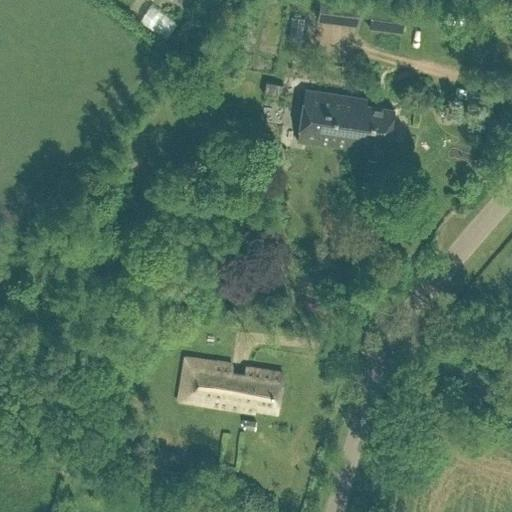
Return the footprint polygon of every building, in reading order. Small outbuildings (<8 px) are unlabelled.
[(317,21),(358,26),(361,6),(319,0),(317,21)] [(372,3),(372,4),(369,27),(401,31),(404,7),(372,3)] [(265,81),(264,93),(276,95),(276,91),(283,92),(284,83),(265,81)] [(362,126),(365,104),(355,102),(356,96),(305,88),(297,140),(368,150),(369,144),(371,127),(362,126)] [(274,109),(295,108),(293,94),(273,96),(274,109)] [(369,144),(388,146),(393,108),(365,104),(362,126),(371,127),(369,144)] [(277,411),(283,372),(246,366),(244,373),(231,372),(232,363),(185,356),(178,399),(254,411),(255,408),(277,411)]
